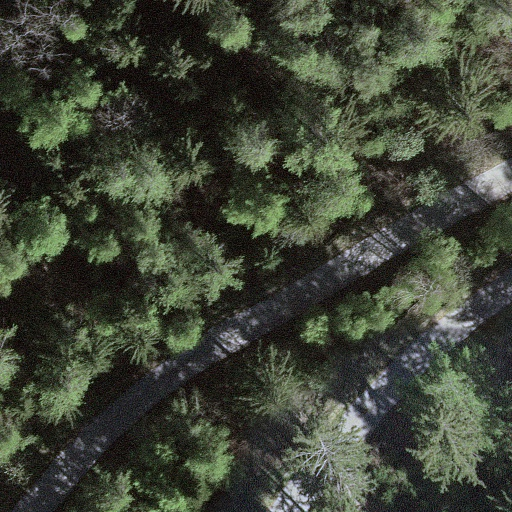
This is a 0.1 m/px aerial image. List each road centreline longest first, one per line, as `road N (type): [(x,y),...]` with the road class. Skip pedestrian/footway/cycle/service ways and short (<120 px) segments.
road 1 (unclassified): [(511,173),(244,334),(130,417),(37,511)]
road 2 (unclassified): [(285,511),(329,452),(511,281)]
